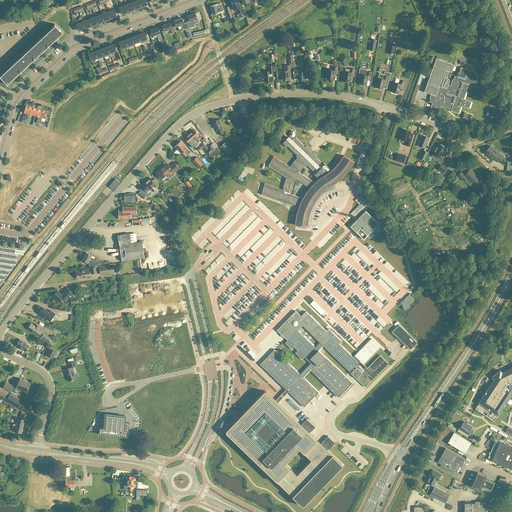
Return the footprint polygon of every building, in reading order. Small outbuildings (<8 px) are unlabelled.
[(141,7),(138,1),(138,0),(134,0),(136,2),(132,3),(135,10),(141,7)] [(236,0),(229,0),(234,11),(239,9),(243,17),(245,16),(244,13),(241,4),(239,5),(236,0)] [(126,6),(128,12),(135,10),(132,3),(126,6)] [(218,5),(215,5),(211,7),(213,15),(218,14),(218,13),(220,13),(220,12),(223,11),(221,4),(218,5)] [(128,12),(126,6),(119,8),(122,15),(128,12)] [(225,9),(228,20),(224,21),(225,24),(233,22),(229,8),(225,9)] [(108,12),(111,19),(117,17),(114,10),(111,11),(110,9),(107,10),(108,12)] [(102,15),(104,21),(111,19),(108,12),(102,15)] [(189,22),(187,23),(189,29),(195,27),(194,24),(198,22),(198,21),(201,19),(199,13),(195,14),(195,13),(187,16),(189,22)] [(95,17),(98,24),(104,21),(102,15),(98,16),(97,14),(95,15),(95,17)] [(89,20),(92,26),(98,24),(95,17),(89,20)] [(79,20),(80,23),(76,25),(79,31),(85,29),(82,20),(81,18),(79,20)] [(189,29),(187,23),(184,24),(182,18),(174,21),(175,22),(176,27),(181,25),(183,31),(189,29)] [(82,20),(85,29),(92,26),(89,20),(85,21),(84,19),(82,20)] [(169,30),(171,34),(176,32),(174,28),(172,29),(170,23),(162,26),(162,27),(164,32),(169,30)] [(55,26),(42,38),(49,46),(50,46),(49,45),(54,41),(55,41),(56,40),(56,39),(57,38),(62,33),(63,34),(63,33),(62,31),(61,32),(55,24),(54,25),(55,26)] [(152,36),(153,37),(157,36),(159,42),(162,41),(160,33),(158,28),(150,31),(152,36)] [(138,35),(141,42),(142,45),(144,43),(143,41),(147,40),(144,33),(138,35)] [(141,42),(138,35),(132,38),(134,44),(141,42)] [(42,38),(28,51),(36,59),(35,58),(37,56),(38,56),(40,54),(41,54),(42,53),(42,52),(43,51),(46,49),(46,48),(48,46),(49,47),(49,46),(42,38)] [(132,38),(125,40),(128,47),(134,44),(132,38)] [(122,49),(125,48),(127,51),(129,50),(128,47),(125,40),(119,43),(122,49)] [(110,54),(116,51),(114,45),(107,47),(110,54)] [(111,57),(110,54),(107,47),(101,50),(104,56),(104,58),(108,56),(109,58),(111,57)] [(104,56),(101,50),(95,52),(98,59),(104,56)] [(28,51),(14,64),(22,72),(22,71),(24,69),(26,67),(27,67),(28,66),(29,64),(30,63),(32,61),(35,59),(36,59),(28,51)] [(98,59),(95,52),(89,54),(91,61),(98,59)] [(460,65),(462,66),(465,65),(465,63),(471,65),(472,61),(458,56),(457,60),(460,61),(459,63),(460,65)] [(464,99),(469,85),(474,87),(475,86),(486,90),(487,88),(491,89),(493,85),(489,83),(477,79),(478,74),(461,68),(458,77),(456,77),(455,79),(453,80),(450,87),(449,88),(448,87),(449,82),(450,81),(449,79),(447,79),(447,78),(449,72),(452,73),(454,65),(436,59),(424,92),(432,95),(429,102),(432,103),(430,109),(432,111),(437,113),(439,111),(441,106),(451,110),(450,111),(458,114),(461,106),(469,109),(471,102),(464,99)] [(0,75),(0,76),(6,83),(8,85),(8,84),(12,80),(14,80),(15,79),(15,77),(21,72),(22,72),(14,64),(1,76),(0,75)] [(259,80),(264,80),(265,82),(272,82),(272,72),(275,72),(274,66),(268,66),(269,71),(264,72),(264,74),(259,75),(259,80)] [(288,73),(291,73),(290,66),(284,66),(284,71),(280,71),(280,77),(282,76),(282,81),(288,80),(288,73)] [(337,75),(338,67),(333,67),(332,70),(328,70),(327,79),(333,80),(334,74),(337,75)] [(294,76),(299,76),(299,80),(305,81),(305,78),(309,78),(309,72),(305,72),(302,71),(302,69),(294,69),(294,76)] [(354,77),(355,70),(350,69),(346,69),(345,72),(343,81),(350,82),(351,77),(354,77)] [(359,84),(360,84),(360,85),(365,86),(365,85),(366,85),(367,80),(370,80),(371,73),(366,72),(367,71),(360,70),(358,77),(361,77),(359,84)] [(381,90),(381,89),(382,89),(384,83),(387,84),(389,77),(383,76),(384,75),(379,74),(378,78),(376,87),(377,88),(376,89),(381,90)] [(403,89),(405,82),(400,80),(399,84),(395,83),(392,92),(398,94),(400,88),(403,89)] [(27,124),(31,107),(26,106),(24,113),(25,114),(24,117),(23,116),(21,123),(27,124)] [(37,109),(31,107),(27,124),(29,125),(31,115),(35,116),(37,109)] [(37,127),(43,128),(44,124),(42,124),(42,121),(41,121),(42,118),(45,119),(47,112),(42,110),(37,127)] [(490,116),(495,117),(495,118),(498,119),(500,113),(488,110),(486,116),(489,116),(490,116)] [(461,121),(459,127),(468,130),(473,116),(464,113),(462,118),(465,119),(464,122),(461,121)] [(246,116),(242,117),(241,114),(234,116),(236,123),(236,124),(237,128),(240,127),(244,126),(246,131),(250,130),(246,116)] [(219,135),(223,134),(221,124),(220,124),(219,120),(213,122),(215,130),(217,129),(219,135)] [(405,146),(409,147),(412,139),(408,138),(410,132),(403,129),(400,139),(407,141),(405,146)] [(194,130),(189,134),(199,146),(201,144),(198,140),(201,137),(199,135),(199,136),(194,130)] [(297,158),(295,161),(293,162),(292,164),(291,165),(290,167),(273,157),(268,166),(268,167),(286,178),(285,180),(285,181),(284,182),(284,184),(283,185),(283,187),(283,189),(283,190),(264,184),(261,195),(293,206),(293,204),(299,207),(299,209),(298,210),(297,212),(297,214),(297,216),(296,218),(296,220),(296,222),(296,224),(295,226),(301,226),(300,229),(310,230),(310,226),(307,226),(307,224),(308,222),(308,220),(308,218),(309,217),(309,215),(310,213),(310,211),(311,209),(312,208),(313,206),(313,204),(314,203),(315,201),(317,199),(318,198),(319,196),(320,195),(321,194),(323,192),(324,191),(325,190),(327,189),(328,188),(330,187),(330,186),(331,188),(333,186),(333,185),(336,183),(337,182),(339,180),(340,179),(342,178),(343,176),(345,175),(346,173),(348,172),(349,170),(350,168),(351,167),(352,165),(353,163),(354,161),(344,156),(343,158),(342,159),(341,161),(340,163),(338,164),(337,166),(336,167),(334,168),(333,170),(332,171),(323,163),(322,164),(315,158),(317,157),(313,153),(312,154),(309,150),(310,150),(306,146),(305,147),(295,138),(295,139),(294,138),(293,138),(295,136),(295,133),(293,132),(291,132),(289,133),(289,136),(291,138),(290,139),(288,138),(290,139),(288,141),(287,139),(282,144),(287,148),(288,147),(297,156),(296,157),(297,158)] [(189,134),(184,138),(189,143),(193,149),(195,147),(196,148),(199,146),(189,134)] [(419,141),(420,141),(418,146),(425,149),(429,138),(422,135),(419,141)] [(184,158),(190,153),(187,149),(181,142),(175,147),(184,158)] [(201,144),(199,146),(196,148),(199,151),(202,149),(211,159),(220,151),(217,148),(214,150),(210,146),(208,148),(203,142),(203,143),(201,144)] [(220,147),(228,155),(233,151),(225,143),(220,147)] [(438,143),(436,146),(437,147),(433,154),(440,158),(441,157),(444,159),(441,162),(446,165),(448,161),(446,160),(450,154),(446,152),(444,151),(446,148),(438,143)] [(499,163),(504,158),(495,150),(494,150),(490,146),(484,152),(489,157),(493,161),(495,159),(499,163)] [(405,157),(398,154),(396,161),(403,163),(405,157)] [(199,168),(203,165),(196,158),(193,161),(199,168)] [(173,173),(179,168),(175,163),(170,167),(167,164),(156,173),(161,180),(171,171),(173,173)] [(473,184),(478,178),(472,173),(473,172),(470,170),(465,175),(462,172),(458,176),(464,182),(467,179),(473,184)] [(141,186),(145,191),(142,192),(148,197),(149,195),(146,192),(149,189),(152,193),(154,191),(151,187),(154,185),(157,188),(160,186),(155,179),(152,181),(149,178),(145,182),(146,182),(141,186)] [(119,183),(116,180),(116,179),(109,187),(110,187),(113,190),(119,183)] [(125,201),(133,201),(133,202),(137,202),(137,196),(136,196),(136,194),(133,194),(129,194),(129,195),(125,195),(125,201)] [(360,194),(354,201),(358,205),(350,214),(354,218),(369,203),(360,194)] [(123,207),(123,211),(119,211),(119,219),(130,219),(130,214),(136,214),(136,207),(123,207)] [(366,211),(350,227),(363,240),(379,224),(366,211)] [(122,261),(144,258),(142,242),(134,243),(133,238),(130,238),(130,234),(118,236),(122,261)] [(389,252),(385,248),(379,253),(378,251),(375,254),(377,256),(373,259),(378,265),(387,257),(388,259),(391,257),(392,258),(396,255),(392,251),(395,249),(393,246),(391,247),(393,249),(389,252)] [(105,266),(105,265),(104,262),(95,258),(94,259),(91,258),(92,256),(86,253),(84,257),(83,257),(82,258),(83,259),(82,260),(86,262),(85,263),(89,266),(89,267),(89,268),(90,268),(105,266)] [(100,274),(111,272),(110,268),(112,268),(113,267),(115,267),(114,264),(105,265),(105,266),(90,268),(91,274),(100,273),(100,274)] [(81,280),(90,278),(89,270),(76,272),(77,279),(81,278),(81,280)] [(59,302),(62,299),(64,302),(72,293),(67,289),(62,295),(57,291),(53,296),(56,299),(56,300),(58,301),(59,302)] [(401,303),(404,310),(409,307),(408,306),(414,300),(409,295),(410,294),(399,306),(401,303)] [(374,317),(378,313),(372,306),(370,308),(366,304),(364,306),(374,317)] [(43,308),(39,313),(50,321),(55,314),(50,311),(48,312),(43,308)] [(371,339),(357,354),(355,355),(353,357),(339,344),(342,341),(328,328),(326,331),(306,312),(301,317),(295,311),(295,312),(277,330),(280,333),(281,335),(281,336),(281,337),(282,338),(283,338),(284,337),(285,339),(287,341),(285,343),(291,350),(294,347),(298,351),(295,353),(302,360),(304,357),(311,364),(300,375),(274,350),(260,365),(282,386),(286,390),(289,393),(304,407),(318,393),(303,378),(310,370),(338,398),(352,383),(318,351),(322,346),(349,372),(350,371),(352,372),(351,373),(357,379),(365,388),(388,364),(380,356),(367,369),(363,365),(380,348),(375,343),(371,339)] [(38,337),(39,336),(41,338),(41,339),(48,344),(52,339),(44,334),(41,333),(42,331),(38,328),(39,327),(36,325),(35,326),(31,324),(27,329),(31,332),(31,333),(33,334),(33,333),(38,337)] [(410,350),(413,347),(417,343),(399,325),(392,332),(410,350)] [(25,352),(29,346),(20,340),(16,346),(25,352)] [(56,351),(50,348),(48,352),(46,356),(49,357),(52,358),(56,351)] [(72,381),(76,379),(78,378),(77,374),(74,375),(72,367),(76,366),(74,362),(69,364),(70,368),(64,370),(66,375),(68,381),(72,380),(72,381)] [(511,368),(502,373),(500,371),(492,377),(494,380),(475,410),(483,415),(485,413),(487,414),(485,417),(494,422),(510,397),(511,398),(511,368)] [(28,387),(30,383),(20,379),(17,385),(14,383),(13,386),(5,383),(3,388),(14,393),(16,388),(27,392),(29,388),(28,387)] [(242,418),(241,417),(240,417),(239,418),(226,431),(226,432),(226,433),(227,434),(298,502),(299,503),(301,506),(302,506),(303,506),(304,505),(341,467),(342,466),(342,465),(341,464),(339,462),(338,461),(327,451),(328,450),(335,444),(334,443),(334,444),(328,437),(327,437),(321,443),(321,444),(317,441),(315,439),(309,433),(301,426),(278,404),(288,393),(289,393),(286,390),(275,401),(267,392),(266,392),(264,392),(263,392),(251,405),(251,406),(251,407),(251,408),(254,411),(251,414),(250,414),(248,414),(248,415),(247,416),(248,417),(245,421),(242,418)] [(21,414),(27,415),(27,414),(31,408),(9,395),(6,401),(22,411),(21,414)] [(300,411),(289,401),(288,402),(298,412),(300,411)] [(27,415),(21,414),(20,419),(16,418),(14,424),(13,423),(13,425),(13,426),(10,425),(13,426),(12,430),(20,432),(23,422),(26,423),(28,416),(27,415)] [(100,420),(99,434),(128,438),(129,423),(124,423),(125,417),(106,415),(105,421),(100,420)] [(461,425),(457,432),(463,436),(465,433),(471,436),(474,432),(471,430),(472,427),(468,424),(467,422),(467,423),(466,423),(464,422),(462,425),(461,425)] [(454,433),(447,444),(464,455),(471,444),(454,433)] [(500,463),(508,466),(508,467),(511,468),(511,447),(505,445),(505,446),(495,442),(488,458),(500,463)] [(457,473),(464,459),(445,449),(444,450),(444,451),(443,451),(443,452),(442,453),(442,454),(442,455),(442,456),(438,463),(457,473)] [(62,474),(63,474),(63,475),(66,475),(66,481),(66,487),(75,487),(74,481),(75,481),(74,478),(76,478),(75,472),(70,472),(69,467),(66,468),(66,467),(64,467),(63,468),(63,472),(62,472),(62,474)] [(438,481),(441,475),(433,470),(429,477),(430,477),(427,483),(433,487),(436,481),(438,481)] [(486,477),(477,473),(474,480),(473,480),(470,486),(475,488),(475,487),(481,490),(481,488),(486,479),(486,477)] [(135,486),(136,477),(132,477),(132,476),(131,476),(130,475),(128,475),(128,476),(127,476),(127,481),(125,481),(125,486),(124,486),(124,490),(129,490),(132,490),(133,486),(135,486)] [(481,488),(486,490),(490,481),(486,479),(481,488)] [(490,481),(486,490),(491,492),(495,483),(490,481)] [(430,496),(445,503),(449,495),(434,487),(430,496)] [(486,511),(487,502),(475,502),(475,504),(464,504),(464,511),(486,511)]
